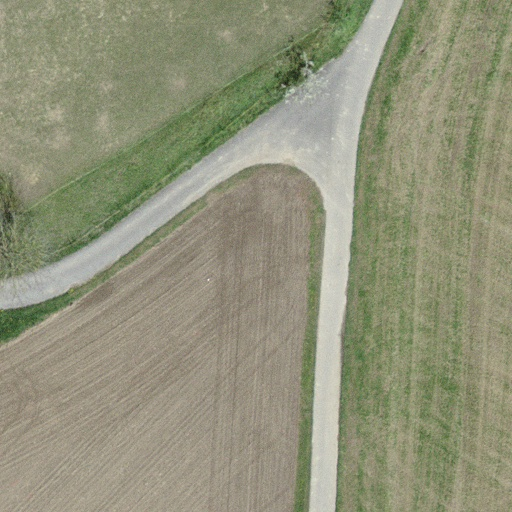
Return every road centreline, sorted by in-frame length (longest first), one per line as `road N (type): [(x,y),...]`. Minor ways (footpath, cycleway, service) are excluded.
road 1 (track): [(0,292),(61,291),(209,189),(370,58),(390,0)]
road 2 (track): [(370,58),(337,511)]
